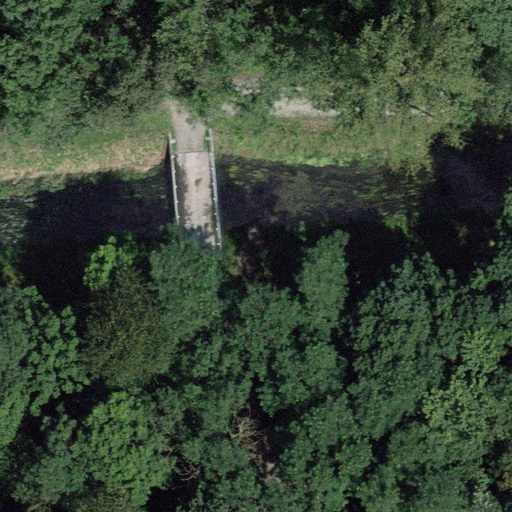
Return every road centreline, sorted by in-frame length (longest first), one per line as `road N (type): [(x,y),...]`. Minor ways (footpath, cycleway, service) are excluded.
road 1 (track): [(511,256),(0,299)]
road 2 (track): [(300,511),(212,326),(200,280),(187,128)]
road 3 (track): [(511,97),(182,95)]
road 4 (track): [(148,0),(187,128)]
